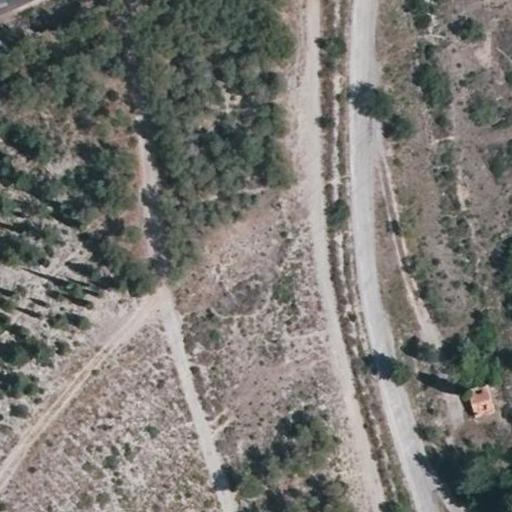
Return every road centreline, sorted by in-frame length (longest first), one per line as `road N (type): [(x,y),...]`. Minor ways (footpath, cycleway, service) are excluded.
road 1 (track): [(131,0),(161,204),(166,313),(230,511)]
road 2 (unclassified): [(425,511),(373,325),(354,152),(366,0)]
